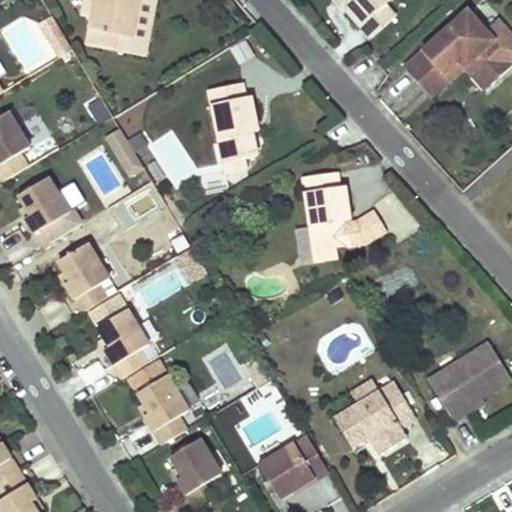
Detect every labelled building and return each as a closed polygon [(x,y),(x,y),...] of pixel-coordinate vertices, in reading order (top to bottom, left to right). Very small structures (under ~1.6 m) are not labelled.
[(80,0),(81,1),(91,3),(82,44),(122,52),(125,37),(131,38),(138,0),(80,0)] [(125,37),(122,52),(143,56),(154,0),(138,0),(131,38),(125,37)] [(335,0),(358,25),(364,18),(346,0),(335,0)] [(358,25),(368,36),(402,4),(398,0),(346,0),(364,18),(358,25)] [(511,59),(468,9),(402,70),(422,92),(463,57),(491,87),(511,66),(511,59)] [(69,48),(49,15),(36,23),(56,56),(69,48)] [(462,74),(481,95),(491,87),(463,57),(422,92),(430,103),(462,74)] [(241,81),(202,90),(218,161),(239,156),(257,152),(249,117),(256,116),(251,92),(244,93),(241,81)] [(0,181),(1,182),(28,165),(21,153),(29,147),(10,116),(0,121),(0,181)] [(132,155),(117,129),(104,137),(119,162),(132,155)] [(151,147),(141,133),(130,140),(140,154),(151,147)] [(132,155),(119,162),(127,175),(140,168),(132,155)] [(239,156),(218,161),(221,173),(242,169),(239,156)] [(301,213),(307,250),(327,247),(365,241),(387,229),(376,210),(358,219),(344,221),(342,211),(348,210),(344,184),(338,184),(336,170),(296,175),(296,181),(301,213)] [(32,236),(38,246),(65,230),(59,218),(67,213),(47,180),(16,198),(28,217),(22,220),(32,236)] [(327,247),(307,250),(309,264),(330,262),(327,247)] [(65,290),(80,315),(87,311),(108,298),(101,288),(109,283),(88,248),(58,266),(70,287),(65,290)] [(188,280),(201,278),(199,258),(185,260),(188,280)] [(113,367),(120,379),(147,362),(141,352),(148,347),(116,293),(108,298),(87,311),(112,352),(106,355),(113,367)] [(429,382),(446,412),(452,421),(464,414),(466,412),(463,407),(509,380),(488,346),(429,382)] [(377,391),(368,376),(348,389),(357,404),(377,391)] [(142,419),(158,445),(186,429),(178,416),(185,411),(165,379),(135,397),(147,416),(142,419)] [(357,404),(333,419),(349,445),(363,436),(375,454),(404,435),(396,422),(413,412),(394,381),(377,391),(357,404)] [(326,470),(305,436),(258,466),(279,499),(326,470)] [(178,470),(173,473),(187,493),(193,506),(216,492),(208,480),(218,474),(195,437),(169,453),(178,470)] [(0,481),(19,470),(4,445),(0,446),(0,481)] [(19,470),(0,481),(0,511),(37,511),(30,500),(35,497),(19,470)]
